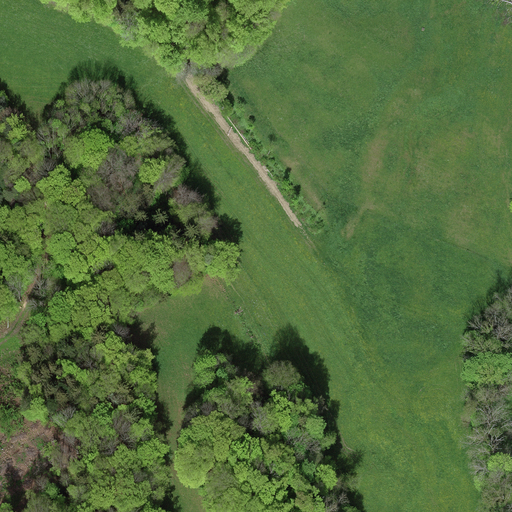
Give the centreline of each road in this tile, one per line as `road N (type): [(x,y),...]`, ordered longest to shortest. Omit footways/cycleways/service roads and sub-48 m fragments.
road 1 (track): [(0,137),(71,233),(125,339),(156,511)]
road 2 (track): [(69,0),(109,15),(185,73),(312,243)]
